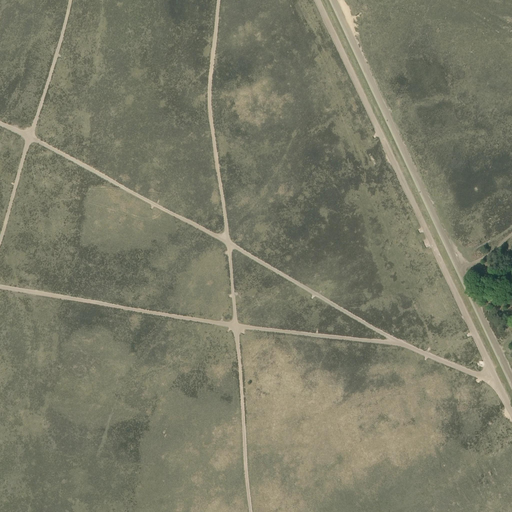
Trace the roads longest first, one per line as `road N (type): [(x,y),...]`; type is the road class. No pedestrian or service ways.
road 1 (track): [(0,123),(397,341),(495,384)]
road 2 (track): [(218,0),(209,105),(250,511)]
road 3 (track): [(511,416),(316,0)]
road 4 (track): [(511,380),(333,0)]
road 5 (track): [(0,286),(235,326),(397,341)]
road 6 (track): [(0,239),(70,0)]
